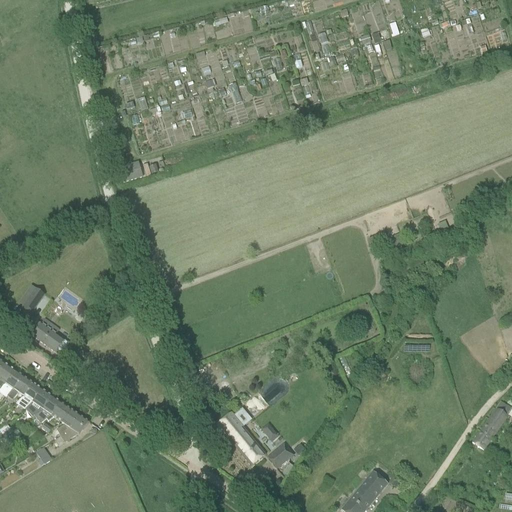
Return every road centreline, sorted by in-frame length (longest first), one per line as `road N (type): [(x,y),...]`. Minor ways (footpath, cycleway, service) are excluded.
road 1 (track): [(194,469),(194,434),(110,194),(67,0)]
road 2 (unclassified): [(194,469),(0,335)]
